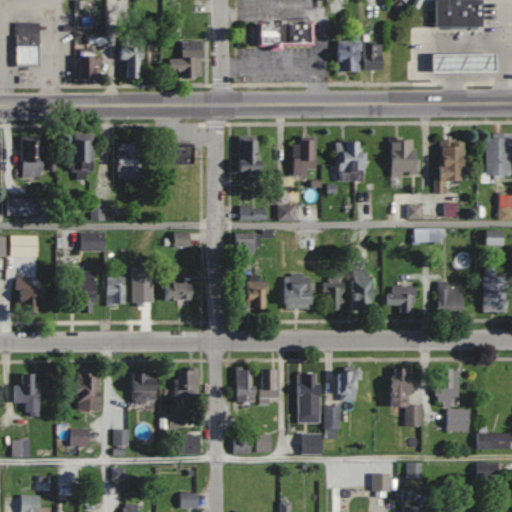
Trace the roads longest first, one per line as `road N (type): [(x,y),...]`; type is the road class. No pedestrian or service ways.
road 1 (primary): [(511,104),(0,107)]
road 2 (residential): [(511,338),(0,340)]
road 3 (residential): [(215,511),(216,106)]
